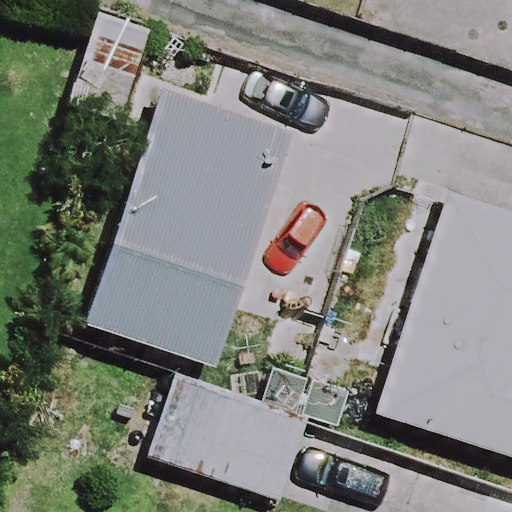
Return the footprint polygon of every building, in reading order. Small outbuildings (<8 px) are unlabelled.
[(138,42),(89,25),(60,111),(109,127),(138,42)] [(66,338),(190,378),(265,149),(141,108),(66,338)] [(511,233),(431,206),(357,426),(511,477),(511,233)] [(331,320),(296,420),(335,434),(370,333),(331,320)] [(266,511),(296,420),(162,375),(132,466),(266,511)]
